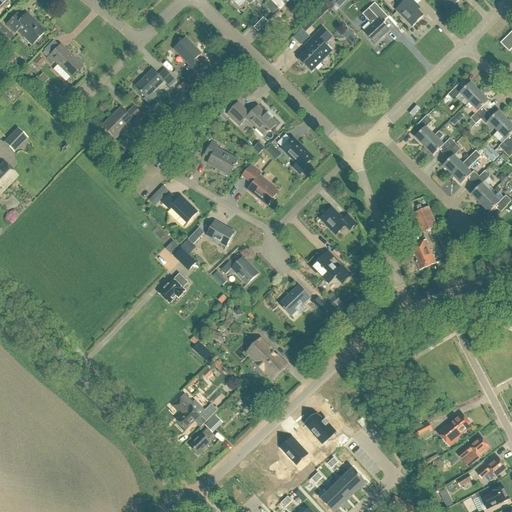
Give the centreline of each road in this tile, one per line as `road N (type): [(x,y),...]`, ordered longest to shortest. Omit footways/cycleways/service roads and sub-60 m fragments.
road 1 (unclassified): [(202,489),(345,357),(410,317)]
road 2 (tertiary): [(172,499),(154,451),(0,298)]
road 3 (residential): [(354,153),(196,0)]
road 4 (residential): [(410,317),(354,153)]
road 5 (residential): [(272,233),(160,168),(139,188)]
road 6 (residential): [(511,438),(442,305)]
road 7 (residential): [(479,239),(377,130)]
road 8 (residential): [(377,130),(465,45)]
